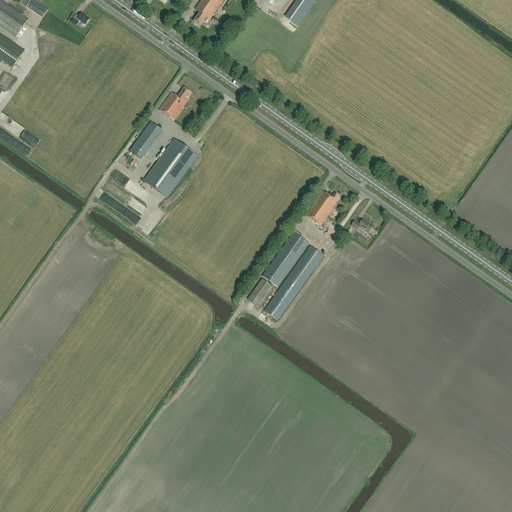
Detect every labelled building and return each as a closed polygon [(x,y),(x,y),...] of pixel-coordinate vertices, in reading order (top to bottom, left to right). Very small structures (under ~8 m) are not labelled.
[(0,0),(0,25),(17,37),(29,20),(3,2),(0,0)] [(194,23),(194,24),(196,26),(197,25),(200,27),(204,22),(205,23),(208,19),(210,20),(224,0),(202,0),(195,10),(200,14),(194,23)] [(86,25),(89,20),(85,16),(82,13),(78,19),(86,25)] [(0,33),(0,58),(1,59),(13,68),(25,51),(12,43),(0,33)] [(183,108),(185,104),(189,99),(187,99),(191,94),(191,93),(184,89),(184,88),(177,98),(171,94),(159,111),(174,122),(183,108)] [(151,123),(130,151),(141,159),(162,131),(151,123)] [(166,198),(197,156),(174,140),(166,151),(167,152),(145,182),(166,198)] [(335,205),(340,198),(335,194),(332,198),(323,192),(306,216),(321,227),(334,208),(333,208),(335,205)] [(368,234),(373,227),(363,220),(360,225),(355,221),(351,226),(357,231),(359,228),(368,234)] [(309,243),(295,232),(262,277),(277,287),(309,243)] [(310,247),(263,312),(277,321),(324,256),(310,247)] [(257,307),(272,287),(262,280),(247,300),(257,307)]
